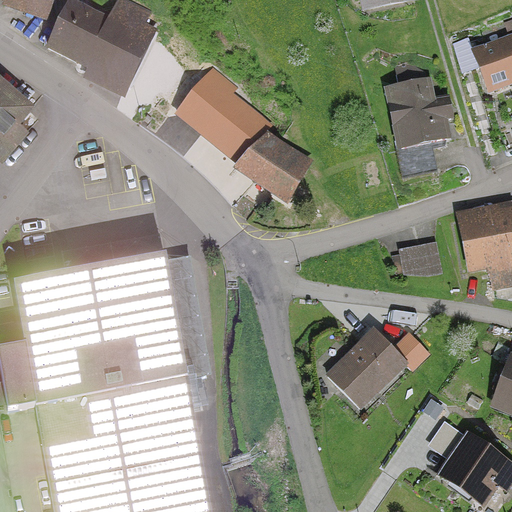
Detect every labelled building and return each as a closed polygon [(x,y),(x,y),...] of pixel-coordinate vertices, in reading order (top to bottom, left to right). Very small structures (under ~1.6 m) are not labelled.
[(4,0),(2,6),(45,21),(53,0),(4,0)] [(363,0),(365,11),(410,2),(409,0),(363,0)] [(106,25),(68,6),(46,51),(128,91),(153,36),(141,30),(148,16),(119,2),(106,25)] [(478,70),(487,94),(511,84),(511,42),(473,57),(468,46),(466,47),(463,41),(453,46),(462,76),(478,70)] [(158,121),(161,118),(173,129),(180,121),(227,163),(245,142),(229,128),(238,118),(258,96),(240,80),(238,81),(210,58),(166,107),(159,100),(149,113),(158,121)] [(445,143),(441,123),(449,121),(445,102),(429,105),(425,86),(387,94),(400,153),(395,153),(401,182),(431,176),(425,147),(445,143)] [(0,145),(28,113),(0,89),(0,145)] [(263,140),(263,141),(238,118),(229,128),(245,142),(227,163),(235,171),(285,203),(305,167),(263,140)] [(511,214),(510,207),(496,210),(497,217),(457,225),(467,274),(488,270),(492,290),(511,286),(508,266),(511,265),(511,214)] [(425,278),(439,275),(433,246),(399,254),(403,276),(425,278)] [(208,511),(164,263),(12,289),(23,351),(0,354),(0,380),(6,415),(34,410),(51,511),(208,511)] [(399,363),(403,368),(405,367),(373,334),(326,380),(358,412),(376,395),(371,390),(399,363)] [(493,408),(511,414),(511,363),(510,362),(493,408)] [(511,480),(511,471),(466,440),(441,478),(481,505),(494,486),(504,492),(511,480)]
